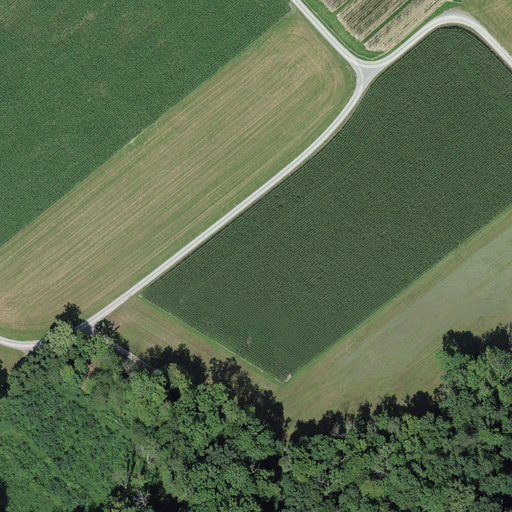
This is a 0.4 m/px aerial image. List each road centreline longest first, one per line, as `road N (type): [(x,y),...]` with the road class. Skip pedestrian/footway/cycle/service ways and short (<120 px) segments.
road 1 (track): [(511,61),(468,15),(450,11),(368,70),(331,130),(89,327)]
road 2 (track): [(380,511),(89,327)]
